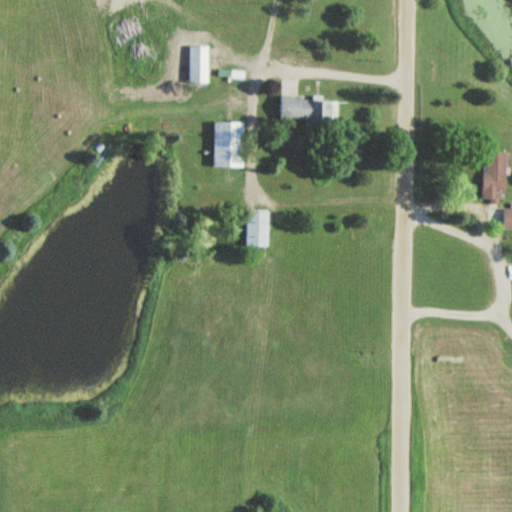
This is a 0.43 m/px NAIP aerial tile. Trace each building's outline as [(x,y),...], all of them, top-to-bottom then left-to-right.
[(206,46),(187,46),(187,83),(206,83),(206,46)] [(330,99),(277,97),(277,120),(329,121),(330,99)] [(212,167),(242,167),(242,122),(212,122),(212,167)] [(481,200),(503,200),(503,151),(481,151),(481,200)] [(511,209),(500,209),(500,229),(511,229),(511,209)] [(243,246),(265,246),(265,211),(243,211),(243,246)]
